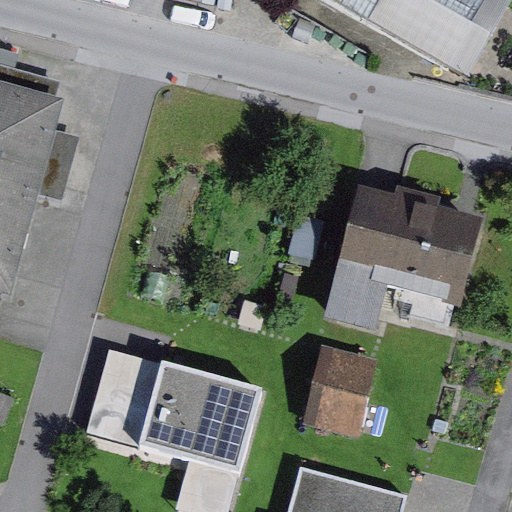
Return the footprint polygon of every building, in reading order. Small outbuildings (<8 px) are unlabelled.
[(511,0),(332,0),(474,82),(511,15),(511,0)] [(0,65),(0,334),(3,335),(14,291),(31,295),(57,197),(79,203),(96,139),(75,134),(84,99),(71,95),(75,81),(1,62),(0,65)] [(381,185),(344,316),(398,331),(407,299),(425,304),(422,315),(463,327),(471,300),(483,304),(507,217),(462,205),(464,196),(416,182),(413,194),(381,185)] [(335,344),(316,425),(375,439),(394,358),(335,344)] [(127,351),(104,432),(262,475),(284,393),(127,351)] [(0,388),(0,418),(19,426),(29,400),(0,388)] [(419,511),(424,495),(318,466),(305,511),(419,511)]
